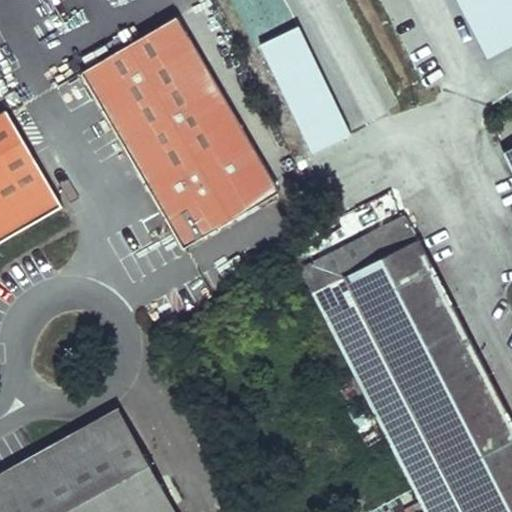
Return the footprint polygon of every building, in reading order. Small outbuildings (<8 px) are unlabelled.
[(511,39),(511,0),(448,0),(473,56),(511,39)] [(174,14),(80,71),(186,242),(280,186),(174,14)] [(298,23),(258,42),(309,152),(349,133),(298,23)] [(0,240),(61,206),(6,109),(0,112),(0,240)] [(420,511),(511,511),(511,426),(404,217),(297,274),(415,501),(420,511)] [(351,462),(323,406),(294,421),(302,437),(278,448),(298,488),(334,470),(351,462)] [(173,511),(116,410),(0,474),(0,511),(173,511)] [(334,470),(298,488),(302,496),(338,478),(334,470)] [(420,511),(415,501),(398,509),(399,511),(420,511)]
